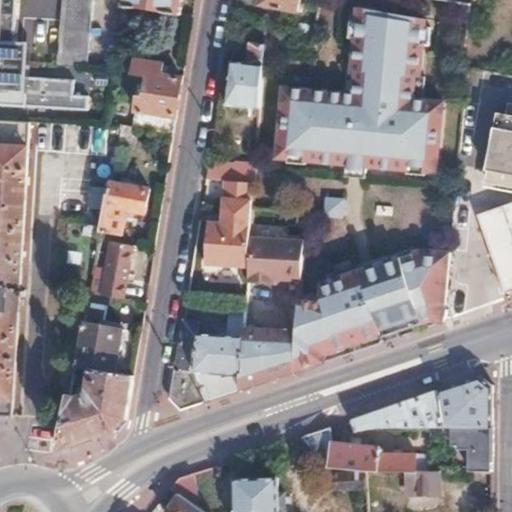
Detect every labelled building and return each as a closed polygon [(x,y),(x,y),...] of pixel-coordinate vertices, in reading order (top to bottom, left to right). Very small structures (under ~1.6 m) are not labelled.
[(38,0),(32,62),(58,64),(64,0),(38,0)] [(64,0),(58,64),(87,66),(93,0),(64,0)] [(127,0),(126,8),(149,10),(181,15),(183,0),(127,0)] [(260,0),(260,5),(300,12),(302,0),(260,0)] [(429,19),(353,5),(345,97),(283,91),(277,163),(442,178),(448,103),(422,100),(429,19)] [(231,63),(227,105),(262,108),(264,65),(266,45),(251,44),(250,64),(231,63)] [(134,60),(133,75),(149,77),(146,96),(140,95),(135,127),(137,127),(174,133),(183,79),(162,75),(164,64),(134,60)] [(498,115),(487,171),(511,175),(511,105),(508,104),(506,116),(498,115)] [(0,121),(0,416),(13,417),(30,124),(0,121)] [(122,130),(119,144),(134,146),(137,127),(135,127),(123,125),(122,130)] [(210,162),(207,180),(227,182),(256,184),(258,166),(210,162)] [(112,180),(103,229),(124,233),(128,210),(145,212),(150,187),(112,180)] [(211,220),(208,262),(250,266),(255,208),(256,184),(227,182),(224,214),(230,214),(230,222),(211,220)] [(346,219),(347,199),(327,198),(326,218),(346,219)] [(511,208),(490,217),(511,277),(511,208)] [(113,240),(102,296),(120,299),(125,273),(129,273),(135,244),(113,240)] [(451,254),(426,251),(302,293),(296,373),(445,323),(451,254)] [(125,273),(120,299),(124,299),(129,273),(125,273)] [(91,293),(87,313),(94,314),(99,310),(101,295),(91,293)] [(184,322),(171,400),(182,411),(242,391),(246,328),(247,312),(232,309),(229,338),(199,336),(200,324),(184,322)] [(85,323),(77,367),(92,369),(118,373),(125,330),(85,323)] [(246,328),(242,391),(296,373),(299,332),(271,330),(246,328)] [(69,395),(59,449),(117,431),(128,420),(135,376),(118,373),(92,369),(88,389),(90,391),(87,395),(84,392),(81,386),(74,391),(74,395),(69,395)] [(481,378),(438,392),(452,426),(493,426),(494,387),(481,378)] [(438,392),(351,422),(355,434),(378,426),(428,426),(445,426),(452,426),(438,392)] [(445,426),(428,426),(429,445),(445,445),(445,426)] [(331,428),(301,438),(327,469),(367,473),(406,473),(439,473),(483,473),(483,460),(477,450),(429,451),(429,455),(379,455),(378,446),(330,444),(331,428)] [(439,473),(406,473),(406,496),(439,496),(439,473)] [(180,479),(171,490),(178,495),(188,503),(192,475),(180,479)] [(363,475),(335,476),(336,493),(364,492),(363,475)] [(234,481),(233,511),(276,511),(277,481),(234,481)] [(178,495),(165,511),(200,511),(188,503),(178,495)]
